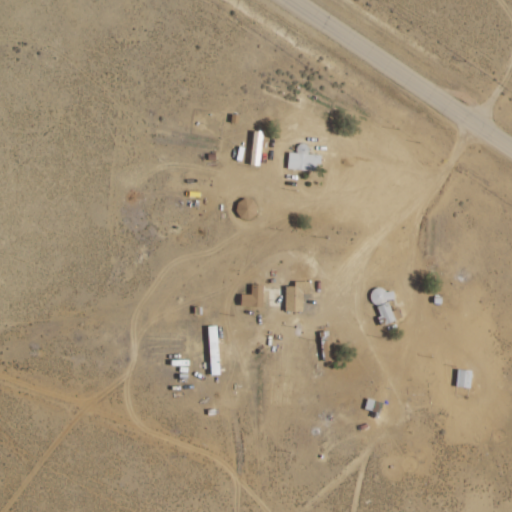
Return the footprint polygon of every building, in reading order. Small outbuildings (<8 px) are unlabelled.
[(259,133),(250,132),(246,165),(256,167),(259,133)] [(317,155),(285,155),(285,171),(317,171),(317,155)] [(299,295),(305,295),(305,283),(281,283),(281,313),(299,313),(299,295)] [(259,286),(249,286),(249,296),(238,296),(238,307),(259,307),(259,286)] [(318,361),(329,361),(329,332),(318,332),(318,361)] [(466,388),(467,370),(453,370),(453,387),(466,388)] [(377,403),(363,401),(362,409),(376,412),(377,403)]
